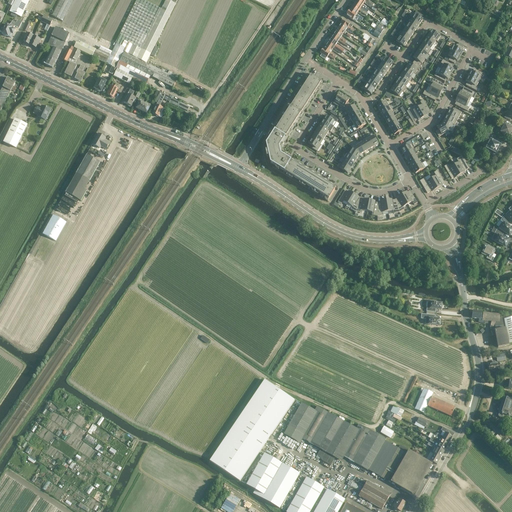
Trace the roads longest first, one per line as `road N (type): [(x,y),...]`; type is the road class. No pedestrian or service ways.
road 1 (track): [(133,286),(275,385),(369,427),(393,403),(459,434)]
road 2 (residential): [(388,146),(434,119),(472,47),(428,23),(364,103)]
road 3 (unclassified): [(417,511),(478,386),(460,277)]
road 4 (residential): [(337,80),(295,148),(374,192),(409,179)]
road 5 (secondary): [(180,139),(0,57)]
road 6 (residential): [(240,163),(345,0)]
road 7 (secondary): [(374,240),(321,222),(238,168)]
road 8 (track): [(204,105),(277,0)]
